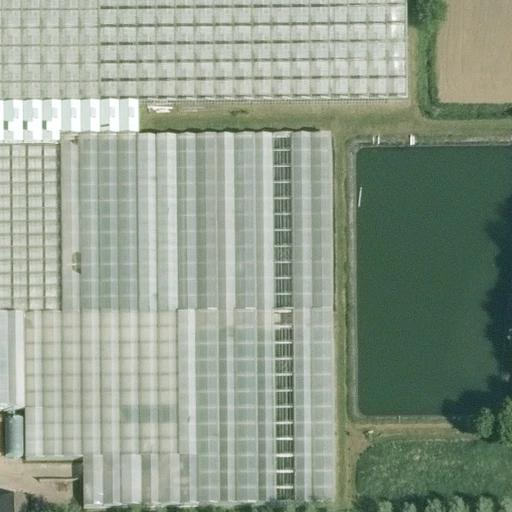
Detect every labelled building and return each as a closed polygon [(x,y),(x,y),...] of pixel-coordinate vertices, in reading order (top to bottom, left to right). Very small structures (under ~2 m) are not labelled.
[(0,0),(0,133),(60,133),(138,132),(138,106),(405,104),(404,0),(0,0)] [(333,507),(332,364),(329,137),(138,139),(138,132),(60,133),(64,337),(65,370),(66,461),(83,461),(83,509),(333,507)] [(0,371),(65,370),(64,337),(60,133),(0,133),(0,371)] [(65,370),(0,371),(0,412),(25,413),(25,462),(66,461),(65,370)] [(0,498),(0,511),(26,511),(26,500),(0,498)]
